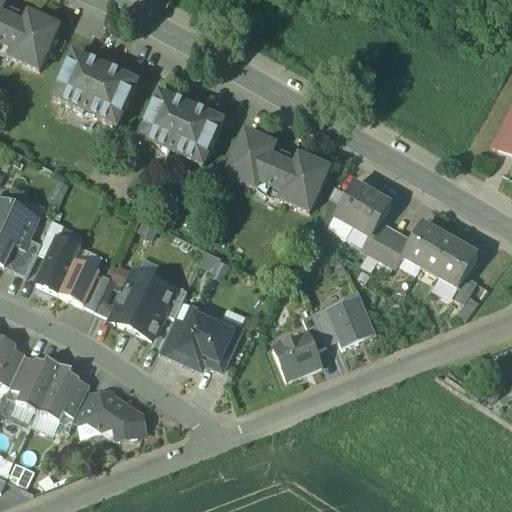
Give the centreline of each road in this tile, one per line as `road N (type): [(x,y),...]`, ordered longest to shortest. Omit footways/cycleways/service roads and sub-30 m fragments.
road 1 (residential): [(511,237),(182,41),(95,0)]
road 2 (residential): [(511,331),(219,444)]
road 3 (residential): [(219,444),(99,359),(0,313)]
road 4 (residential): [(219,444),(63,511)]
